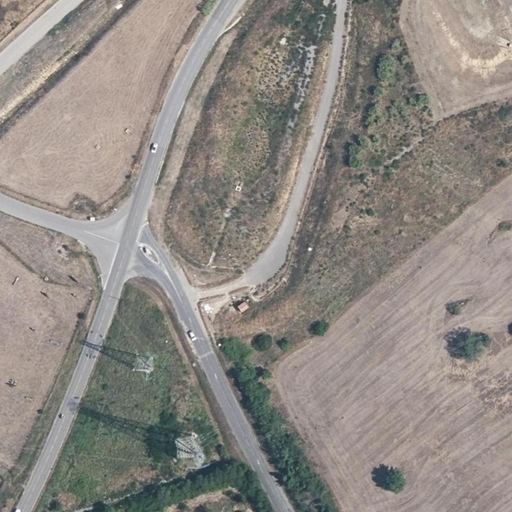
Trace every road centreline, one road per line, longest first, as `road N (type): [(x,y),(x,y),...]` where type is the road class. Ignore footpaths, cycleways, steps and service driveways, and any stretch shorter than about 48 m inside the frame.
road 1 (tertiary): [(129,239),(173,284),(285,511)]
road 2 (tertiary): [(21,511),(129,239)]
road 3 (tertiary): [(129,239),(179,94),(231,0)]
road 4 (unclassified): [(0,200),(129,239)]
